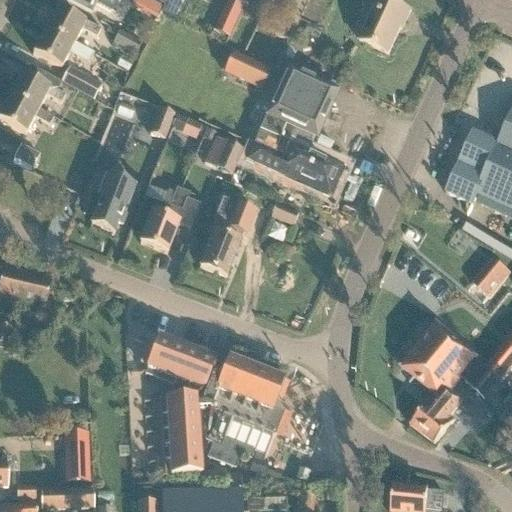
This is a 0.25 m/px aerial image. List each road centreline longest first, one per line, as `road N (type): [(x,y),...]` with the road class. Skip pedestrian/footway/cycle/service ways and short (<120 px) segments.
road 1 (tertiary): [(337,369),(359,268),(481,0)]
road 2 (tertiary): [(0,240),(337,369)]
road 3 (residential): [(511,504),(492,486),(351,429)]
